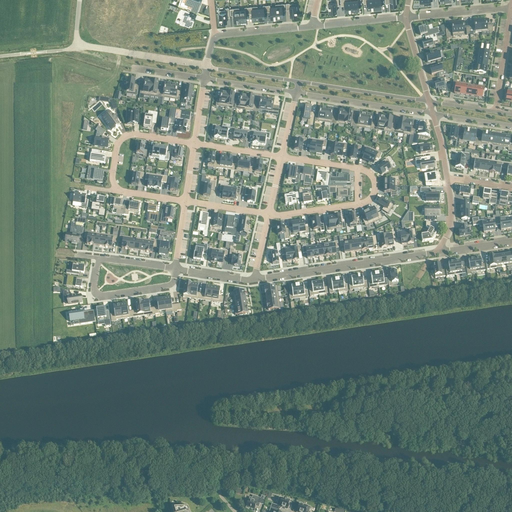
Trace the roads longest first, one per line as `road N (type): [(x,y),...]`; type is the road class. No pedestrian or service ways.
road 1 (residential): [(254,279),(436,252)]
road 2 (residential): [(296,92),(432,113)]
road 3 (residential): [(429,101),(298,79)]
road 4 (residential): [(207,65),(77,47)]
road 5 (residential): [(194,143),(122,137),(117,188)]
road 6 (residential): [(99,260),(100,294),(167,285),(175,268)]
